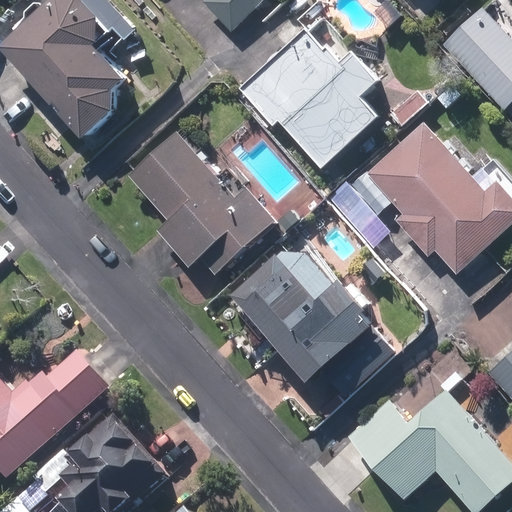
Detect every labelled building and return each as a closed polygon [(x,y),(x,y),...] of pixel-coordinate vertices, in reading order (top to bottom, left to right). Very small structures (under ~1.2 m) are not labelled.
[(67,0),(12,49),(96,142),(126,115),(127,93),(139,82),(109,49),(113,46),(115,22),(94,0),(67,0)] [(212,0),(209,3),(238,35),(274,1),(273,0),(212,0)] [(511,112),(511,32),(492,11),(452,49),(511,112)] [(287,122),(330,171),(390,120),(372,99),(390,84),(363,54),(351,64),(338,50),(342,44),(341,38),(336,34),(329,35),(326,40),(326,42),(317,31),(248,90),(280,128),(287,122)] [(443,252),(465,277),(511,234),(511,189),(506,183),(503,185),(490,170),(481,178),(433,124),(374,176),(411,216),(403,222),(435,258),(443,252)] [(209,261),(223,278),(286,223),(255,189),(245,198),(187,132),(136,176),(176,221),(164,232),(198,271),(209,261)] [(334,198),(366,234),(384,218),(352,182),(334,198)] [(284,220),(294,231),(305,221),(295,210),(284,220)] [(332,373),(355,398),(404,354),(384,332),(387,329),(377,319),(382,314),(352,281),(347,286),(320,256),(318,258),(303,242),(236,302),(250,318),(256,312),(321,384),(332,373)] [(364,273),(377,288),(392,275),(379,260),(364,273)] [(0,462),(16,480),(118,388),(85,351),(55,378),(50,372),(37,384),(35,381),(21,394),(0,370),(0,462)] [(511,360),(496,374),(511,391),(511,360)] [(443,472),(479,511),(489,511),(511,492),(511,454),(456,392),(468,380),(461,373),(446,387),(453,394),(418,425),(397,401),(356,438),(412,501),(443,472)] [(329,411),(335,418),(350,403),(343,397),(329,411)] [(57,511),(136,511),(177,476),(122,415),(75,458),(82,466),(70,477),(81,491),(57,511)]
